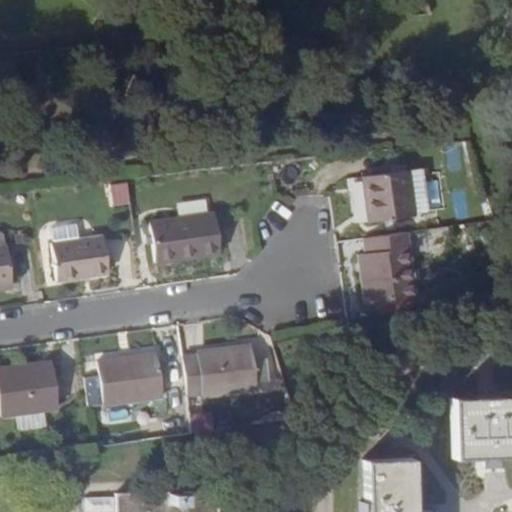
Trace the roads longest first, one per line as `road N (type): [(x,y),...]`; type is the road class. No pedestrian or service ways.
road 1 (unknown): [(80,511),(82,474),(109,453),(362,421)]
road 2 (residential): [(292,280),(0,325)]
